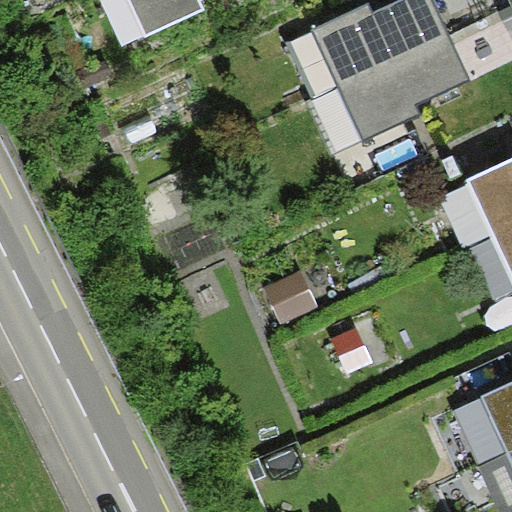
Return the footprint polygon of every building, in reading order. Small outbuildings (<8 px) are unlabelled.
[(129,0),(146,37),(205,9),(201,0),(129,0)] [(370,3),(313,30),(340,89),(449,37),(431,0),(402,0),(374,13),(370,3)] [(314,101),(340,89),(313,30),(287,41),(314,101)] [(470,80),(449,37),(340,89),(363,141),(420,115),(415,105),(470,80)] [(363,141),(340,89),(314,101),(337,153),(363,141)] [(511,159),(467,180),(495,238),(511,230),(511,159)] [(511,230),(495,238),(511,274),(511,230)] [(317,308),(300,272),(262,289),(279,325),(317,308)] [(357,328),(331,339),(346,374),(372,362),(357,328)] [(511,383),(483,397),(509,455),(511,453),(511,383)] [(480,468),(509,455),(483,397),(454,409),(480,468)] [(511,511),(511,462),(509,455),(480,468),(500,511),(511,511)]
